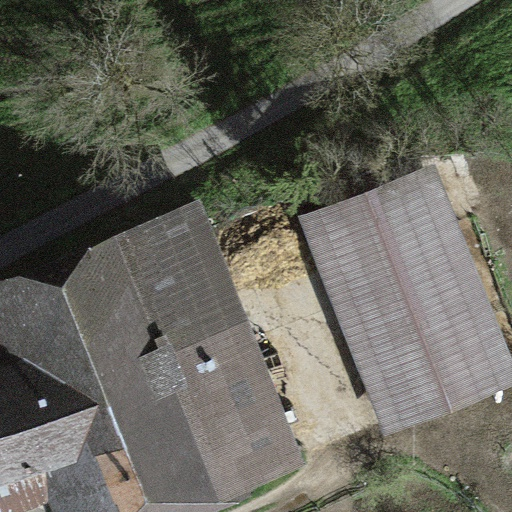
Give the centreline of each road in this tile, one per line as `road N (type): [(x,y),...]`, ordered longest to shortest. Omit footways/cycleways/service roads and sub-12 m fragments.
road 1 (residential): [(427,17),(243,128),(0,255)]
road 2 (track): [(365,436),(253,511)]
